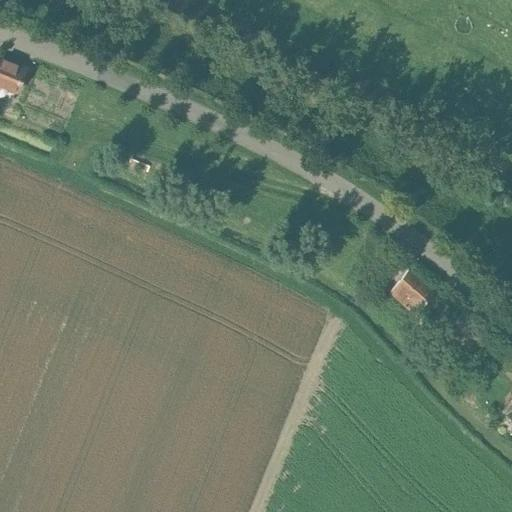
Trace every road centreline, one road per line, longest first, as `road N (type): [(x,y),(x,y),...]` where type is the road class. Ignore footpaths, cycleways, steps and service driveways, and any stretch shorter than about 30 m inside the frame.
road 1 (tertiary): [(0,34),(175,105),(357,197),(511,339)]
road 2 (track): [(61,179),(83,147),(114,138),(375,210)]
